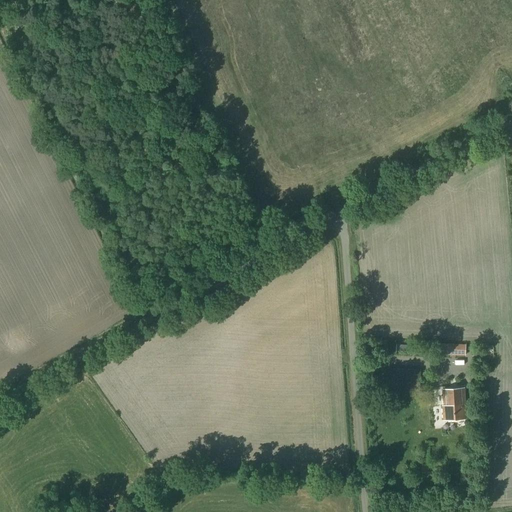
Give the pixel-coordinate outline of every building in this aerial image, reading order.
[(466,356),(466,344),(440,343),(439,355),(466,356)] [(422,354),(423,346),(396,344),(396,354),(422,354)] [(489,361),(498,360),(497,346),(488,346),(489,361)] [(482,361),(482,350),(474,350),(474,361),(482,361)] [(420,394),(421,370),(388,368),(386,393),(420,394)] [(467,404),(466,387),(442,390),(443,405),(442,405),(443,421),(468,419),(467,404)]
